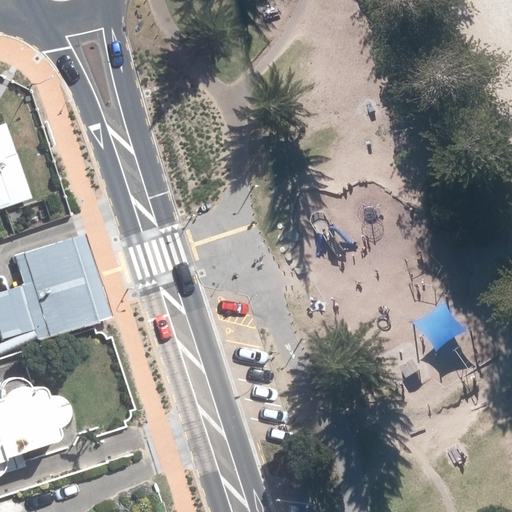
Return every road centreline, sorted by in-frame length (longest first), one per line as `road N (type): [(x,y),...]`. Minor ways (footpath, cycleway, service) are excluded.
road 1 (primary): [(107,7),(187,268),(188,339)]
road 2 (primary): [(188,339),(145,280),(57,27)]
road 3 (primary): [(243,511),(188,339)]
